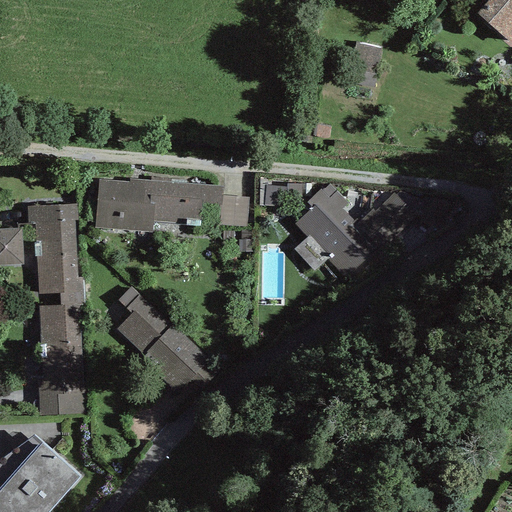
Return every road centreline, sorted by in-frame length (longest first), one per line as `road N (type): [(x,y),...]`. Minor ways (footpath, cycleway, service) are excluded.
road 1 (residential): [(100,511),(208,399),(509,197)]
road 2 (residential): [(509,197),(0,154)]
